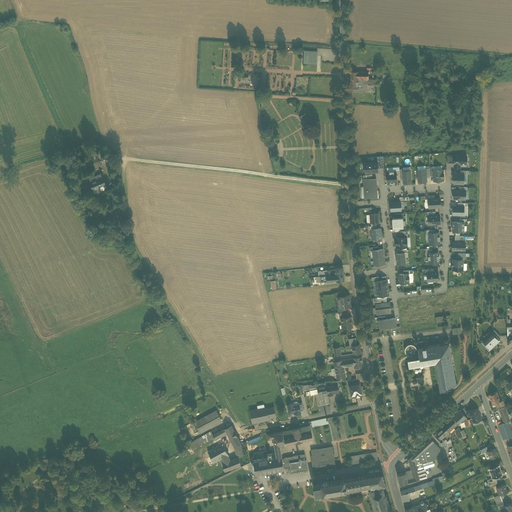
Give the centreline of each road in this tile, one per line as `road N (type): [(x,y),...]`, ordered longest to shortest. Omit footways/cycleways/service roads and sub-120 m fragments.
road 1 (track): [(118,157),(128,235),(242,431)]
road 2 (tertiary): [(350,205),(342,0)]
road 3 (residential): [(395,295),(444,290),(447,185)]
road 4 (residential): [(377,405),(242,431)]
road 5 (tertiary): [(377,405),(355,275)]
road 6 (track): [(118,157),(104,143),(89,144),(0,167)]
